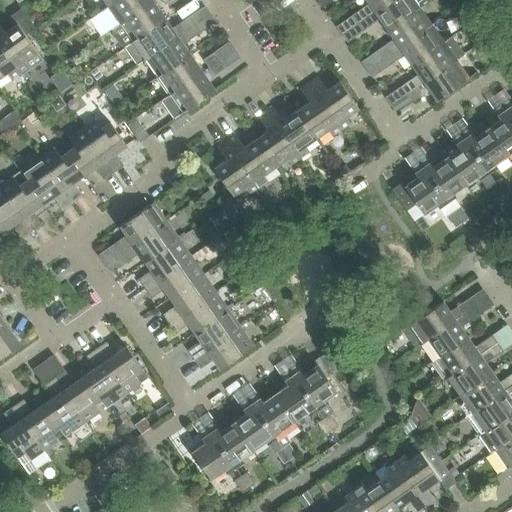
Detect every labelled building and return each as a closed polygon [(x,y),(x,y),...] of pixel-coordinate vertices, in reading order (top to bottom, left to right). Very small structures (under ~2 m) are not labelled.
[(111,30),(113,29),(153,1),(151,0),(116,0),(107,7),(100,12),(100,15),(111,30)] [(365,0),(373,12),(390,0),(365,0)] [(426,0),(390,0),(373,12),(386,30),(419,6),(427,1),(426,0)] [(126,46),(165,19),(153,1),(113,29),(113,32),(121,44),(126,46)] [(381,59),(431,24),(419,6),(386,30),(392,39),(376,51),(381,59)] [(357,24),(368,16),(362,8),(351,15),(357,24)] [(0,45),(19,73),(28,66),(25,61),(37,53),(25,36),(35,29),(21,9),(11,16),(17,25),(5,33),(0,25),(0,45)] [(362,32),(373,24),(368,16),(357,24),(362,32)] [(144,60),(194,25),(189,17),(172,29),(165,19),(126,46),(138,64),(144,60)] [(410,65),(444,42),(431,24),(381,59),(387,67),(404,55),(410,65)] [(183,45),(189,40),(200,33),(194,25),(144,60),(157,77),(190,54),(183,45)] [(444,42),(410,65),(417,75),(412,79),(417,87),(423,83),(456,59),(463,54),(451,36),(444,42)] [(10,79),(19,73),(0,45),(0,78),(6,74),(10,79)] [(208,68),(219,60),(213,53),(203,60),(208,68)] [(169,95),(202,72),(190,54),(157,77),(169,95)] [(456,59),(423,83),(435,101),(469,78),(456,59)] [(214,76),(224,68),(219,60),(208,68),(214,76)] [(96,68),(90,72),(93,76),(99,72),(96,68)] [(169,95),(161,101),(174,119),(182,113),(215,90),(202,72),(169,95)] [(308,83),(340,129),(350,123),(346,118),(358,110),(338,81),(326,89),(318,77),(308,83)] [(106,85),(102,79),(98,82),(102,88),(106,85)] [(406,94),(417,87),(412,79),(401,86),(406,94)] [(331,136),(340,129),(308,83),(299,90),(308,102),(296,110),(316,139),(328,131),(331,136)] [(111,86),(104,91),(113,104),(120,99),(111,86)] [(412,102),(423,95),(417,87),(406,94),(412,102)] [(65,105),(59,96),(49,103),(56,112),(65,105)] [(316,139),(296,110),(285,118),(276,106),(267,112),(299,158),(308,151),(305,147),(316,139)] [(511,119),(505,110),(497,116),(499,120),(487,128),(507,157),(511,153),(511,119)] [(289,164),(299,158),(267,112),(258,119),(266,131),(255,139),(275,168),(286,160),(289,164)] [(119,115),(113,119),(118,126),(124,122),(119,115)] [(139,143),(149,137),(137,119),(127,126),(139,143)] [(82,129),(113,173),(123,166),(115,154),(126,146),(110,123),(102,128),(96,120),(82,129)] [(495,165),(507,157),(487,128),(475,137),(472,133),(464,139),(489,175),(497,169),(495,165)] [(102,181),(113,173),(82,129),(68,139),(74,147),(67,152),(84,176),(94,169),(102,181)] [(275,168),(255,139),(244,147),(235,135),(226,141),(258,187),(267,180),(263,176),(275,168)] [(494,182),(489,175),(464,139),(455,145),(458,149),(446,157),(466,185),(477,177),(485,189),(487,187),(494,182)] [(225,160),(213,168),(236,202),(258,187),(226,141),(216,148),(225,160)] [(84,176),(67,152),(60,157),(54,149),(41,158),(72,202),(82,195),(73,183),(84,176)] [(453,194),(466,185),(446,157),(433,166),(431,162),(423,168),(447,204),(456,198),(453,194)] [(61,210),(72,202),(41,158),(20,172),(42,204),(53,197),(61,210)] [(346,162),(337,168),(343,176),(351,170),(346,162)] [(337,168),(332,173),(336,178),(338,180),(343,176),(337,168)] [(439,209),(447,204),(423,168),(414,174),(416,178),(404,186),(401,182),(391,189),(406,210),(416,204),(423,214),(436,206),(439,209)] [(32,211),(42,204),(20,172),(0,186),(0,187),(30,231),(41,224),(32,211)] [(494,182),(503,194),(509,190),(501,178),(494,182)] [(496,199),(503,194),(494,182),(487,187),(496,199)] [(20,238),(30,231),(0,187),(0,233),(0,234),(12,226),(20,238)] [(209,191),(199,198),(203,203),(213,196),(209,191)] [(119,254),(166,221),(153,203),(119,226),(125,235),(112,244),(119,254)] [(453,211),(461,223),(468,219),(459,207),(453,211)] [(266,212),(263,223),(266,228),(279,220),(271,208),(266,212)] [(221,209),(210,217),(213,221),(224,213),(221,209)] [(454,228),(461,223),(453,211),(446,216),(454,228)] [(144,262),(178,239),(166,221),(119,254),(126,263),(139,254),(144,262)] [(144,289),(190,257),(178,239),(144,262),(150,271),(137,279),(144,289)] [(169,298),(203,274),(190,257),(144,289),(151,299),(163,290),(169,298)] [(171,309),(162,315),(169,325),(215,292),(203,274),(169,298),(175,306),(179,312),(175,315),(171,309)] [(215,292),(169,325),(175,334),(184,328),(180,322),(184,319),(188,325),(194,334),(227,310),(215,292)] [(409,324),(401,330),(414,348),(422,343),(471,308),(466,300),(455,307),(449,312),(442,301),(409,324)] [(434,360),(467,337),(460,328),(477,316),(471,308),(422,343),(434,360)] [(195,344),(187,350),(193,360),(240,328),(227,310),(194,334),(199,342),(204,348),(200,351),(195,344)] [(6,326),(0,329),(0,357),(19,344),(6,326)] [(240,328),(193,360),(200,369),(209,363),(204,357),(208,355),(213,361),(219,370),(253,346),(240,328)] [(447,378),(496,343),(491,335),(474,347),(467,337),(434,360),(447,378)] [(148,378),(142,370),(126,346),(114,354),(106,342),(96,349),(126,393),(148,378)] [(492,373),(485,363),(502,351),(496,343),(447,378),(459,396),(492,373)] [(112,403),(126,393),(96,349),(85,356),(93,369),(84,375),(100,399),(107,394),(112,403)] [(329,404),(326,405),(323,401),(336,392),(326,378),(336,372),(323,354),(313,360),(316,364),(304,373),(301,369),(292,375),(317,411),(318,410),(324,418),(322,419),(331,430),(337,426),(329,414),(332,412),(333,409),(329,404)] [(100,399),(84,375),(73,383),(64,371),(54,378),(85,422),(98,413),(93,404),(100,399)] [(471,413),(511,384),(511,373),(499,383),(492,373),(459,396),(471,413)] [(309,417),(317,411),(292,375),(283,381),(286,385),(274,393),(294,422),(306,413),(309,417)] [(71,432),(85,422),(54,378),(44,385),(52,397),(42,404),(59,428),(60,427),(66,435),(71,431),(71,432)] [(511,396),(511,384),(471,413),(465,418),(477,435),(511,410),(511,401),(510,398),(511,396)] [(259,398),(251,404),(276,440),(281,447),(290,459),(296,455),(288,443),(290,441),(282,430),(294,422),(274,393),(262,402),(259,398)] [(417,399),(410,417),(415,425),(430,414),(418,398),(417,399)] [(59,428),(42,404),(32,412),(23,399),(13,406),(44,451),(57,441),(52,433),(59,428)] [(267,446),(276,440),(251,404),(242,410),(245,414),(233,422),(253,450),(265,442),(267,446)] [(30,460),(44,451),(13,406),(2,414),(11,426),(0,433),(0,434),(16,457),(24,452),(30,460)] [(511,410),(484,431),(477,435),(490,453),(496,449),(511,437),(511,410)] [(324,435),(331,430),(322,419),(316,423),(324,435)] [(240,459),(253,450),(233,422),(221,431),(218,427),(210,433),(234,468),(243,463),(240,459)] [(226,474),(234,468),(210,433),(201,439),(204,443),(191,451),(210,480),(223,471),(226,474)] [(429,443),(436,453),(445,446),(439,436),(429,443)] [(511,437),(490,453),(503,471),(511,464),(511,437)] [(404,455),(395,462),(426,507),(435,501),(427,488),(439,480),(445,489),(455,483),(453,479),(440,461),(429,445),(419,452),(407,460),(404,455)] [(283,464),(290,459),(281,447),(275,452),(283,464)] [(416,511),(419,511),(426,507),(395,462),(385,468),(389,473),(377,481),(397,509),(409,501),(416,511)] [(167,486),(176,479),(168,467),(158,474),(167,486)] [(338,469),(326,478),(333,487),(345,478),(338,469)] [(240,476),(248,488),(255,484),(246,472),(240,476)] [(456,479),(462,486),(468,482),(463,474),(456,479)] [(241,493),(248,488),(240,476),(233,481),(241,493)] [(393,511),(397,509),(377,481),(366,489),(363,484),(353,491),(368,511),(393,511)] [(50,488),(42,494),(46,500),(50,498),(54,495),(50,488)] [(368,511),(353,491),(344,497),(347,502),(336,509),(337,511),(368,511)] [(305,492),(297,498),(304,508),(312,502),(305,492)]
